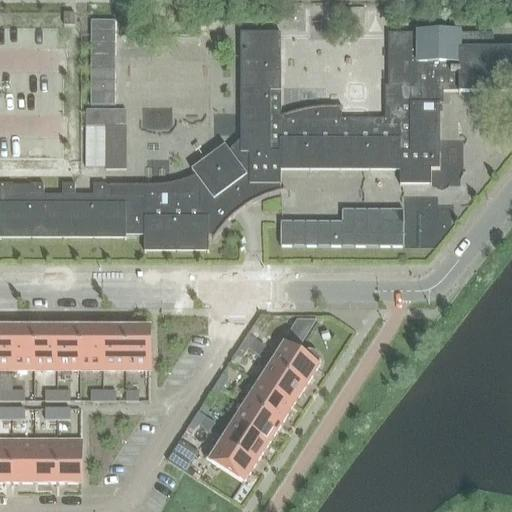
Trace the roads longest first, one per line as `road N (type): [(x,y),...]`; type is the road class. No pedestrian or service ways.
road 1 (residential): [(396,291),(394,319),(271,511)]
road 2 (residential): [(240,291),(240,324),(119,511)]
road 3 (unclassified): [(240,291),(0,291)]
road 4 (unclassified): [(396,291),(432,291),(511,194)]
road 5 (unclassified): [(396,291),(240,291)]
